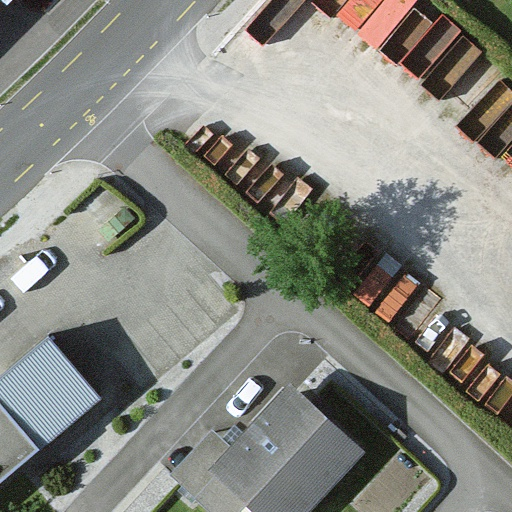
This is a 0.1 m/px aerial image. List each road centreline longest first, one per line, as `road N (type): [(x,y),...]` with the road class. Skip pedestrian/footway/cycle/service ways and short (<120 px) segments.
road 1 (residential): [(71,104),(511,496)]
road 2 (primary): [(71,104),(173,0)]
